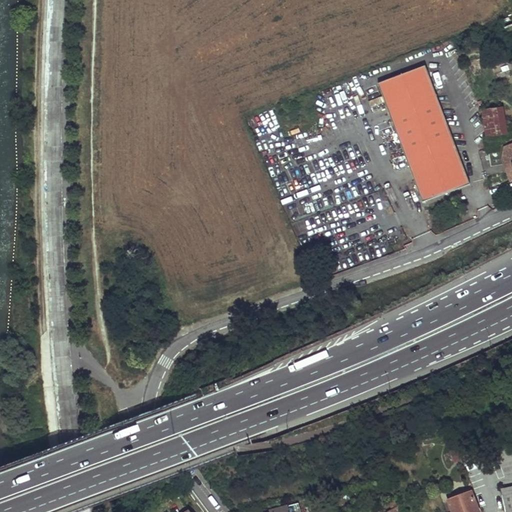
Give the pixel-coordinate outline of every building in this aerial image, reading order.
[(471,184),(427,65),(381,82),(425,201),(471,184)] [(503,108),(482,111),(486,139),(505,136),(506,135),(503,108)] [(486,139),(488,154),(498,152),(496,140),(505,139),(505,136),(486,139)] [(511,450),(466,466),(473,484),(511,470),(511,450)] [(392,486),(381,488),(387,501),(390,500),(397,498),(395,494),(394,495),(393,491),(394,491),(392,486)] [(511,487),(501,489),(503,497),(511,495),(511,487)] [(478,511),(471,492),(448,501),(451,511),(478,511)] [(511,511),(511,495),(503,497),(505,511),(511,511)] [(397,498),(390,500),(393,508),(399,505),(397,498)]
